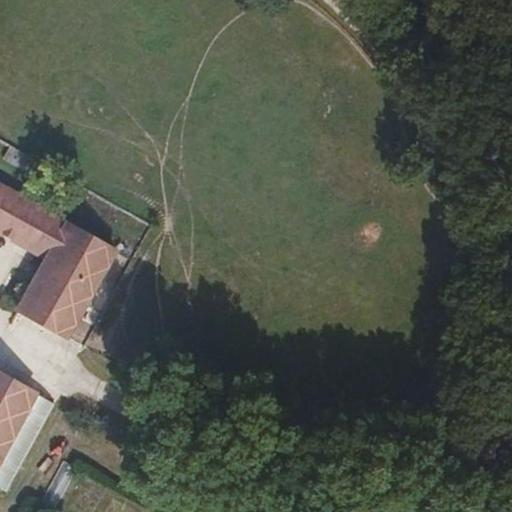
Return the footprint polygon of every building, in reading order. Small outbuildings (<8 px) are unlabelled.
[(0,185),(0,231),(45,257),(32,280),(37,283),(21,310),(88,349),(98,331),(78,319),(116,251),(0,185)] [(38,392),(0,370),(0,437),(9,443),(30,406),(38,392)] [(50,419),(58,403),(38,392),(30,406),(50,419)] [(50,419),(30,406),(9,443),(7,447),(27,459),(50,419)] [(9,443),(0,437),(0,458),(7,447),(9,443)] [(0,458),(0,488),(8,493),(27,459),(7,447),(0,458)]
